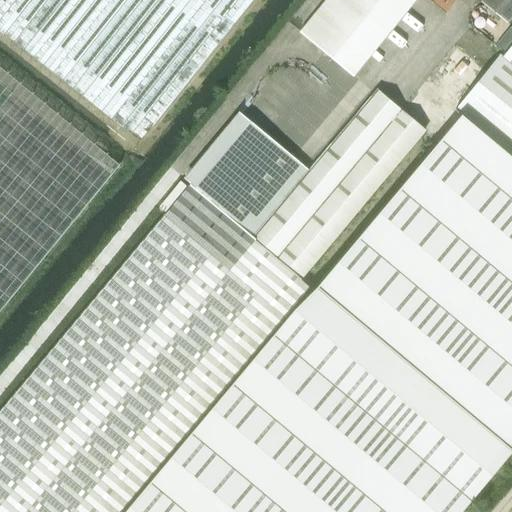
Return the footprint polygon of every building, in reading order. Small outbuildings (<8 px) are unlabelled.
[(0,0),(0,31),(140,143),(253,0),(0,0)] [(326,0),(299,33),(352,76),(413,0),(430,0),(445,12),(454,0),(326,0)] [(511,0),(482,0),(481,1),(507,22),(511,15),(511,0)] [(497,43),(505,50),(511,40),(511,27),(510,26),(497,43)] [(511,46),(503,58),(499,55),(486,71),(455,109),(511,156),(511,46)] [(0,315),(123,166),(0,65),(0,315)] [(241,115),(185,182),(189,185),(300,278),(425,131),(376,90),(308,170),(241,115)] [(456,511),(511,447),(511,156),(455,109),(453,111),(459,116),(314,289),(126,511),(456,511)] [(163,216),(0,410),(0,511),(119,511),(310,286),(300,278),(189,185),(163,216)]
